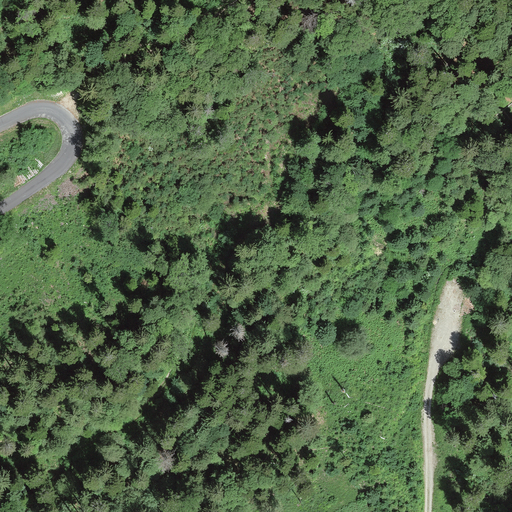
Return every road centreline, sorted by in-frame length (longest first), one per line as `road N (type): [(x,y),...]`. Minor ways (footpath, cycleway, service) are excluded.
road 1 (track): [(63,118),(87,76),(164,46),(236,0)]
road 2 (track): [(445,306),(429,387),(428,511)]
road 3 (unclassified): [(0,209),(59,166),(71,141),(52,110),(0,125)]
